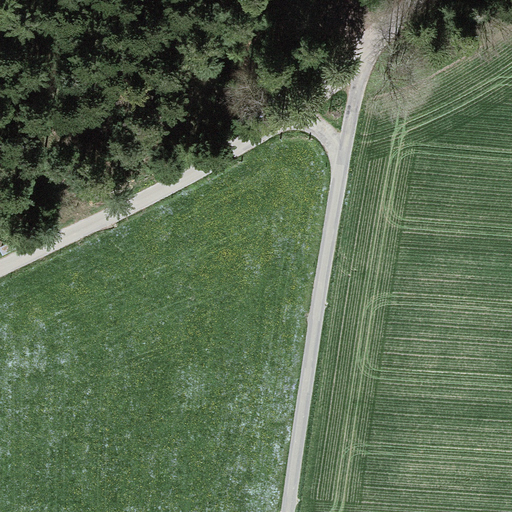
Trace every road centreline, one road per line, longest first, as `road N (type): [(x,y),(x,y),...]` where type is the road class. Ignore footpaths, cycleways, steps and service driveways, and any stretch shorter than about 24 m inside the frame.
road 1 (unclassified): [(286,511),(360,65)]
road 2 (unclassified): [(0,266),(169,183),(360,65)]
